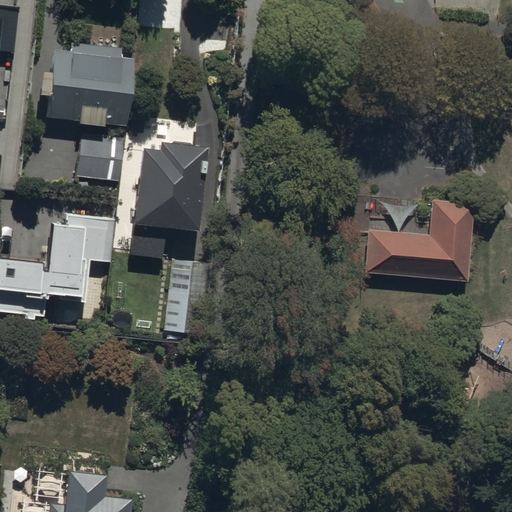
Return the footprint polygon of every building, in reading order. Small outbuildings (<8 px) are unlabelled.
[(118,45),(67,41),(67,47),(50,46),(48,67),(36,66),(34,90),(44,90),(42,116),(122,122),(128,54),(118,53),(118,45)] [(121,137),(77,134),(74,175),(118,178),(121,137)] [(153,144),(136,143),(126,252),(158,255),(161,222),(193,225),(201,143),(154,139),(153,144)] [(472,209),(434,205),(430,240),(369,234),(365,274),(465,283),(472,209)] [(0,307),(22,310),(22,316),(31,317),(31,311),(40,312),(43,289),(58,291),(57,297),(81,299),(85,256),(108,259),(113,218),(63,212),(62,221),(47,219),(42,259),(0,254),(0,307)] [(123,511),(125,495),(97,492),(99,472),(64,468),(58,511),(123,511)]
